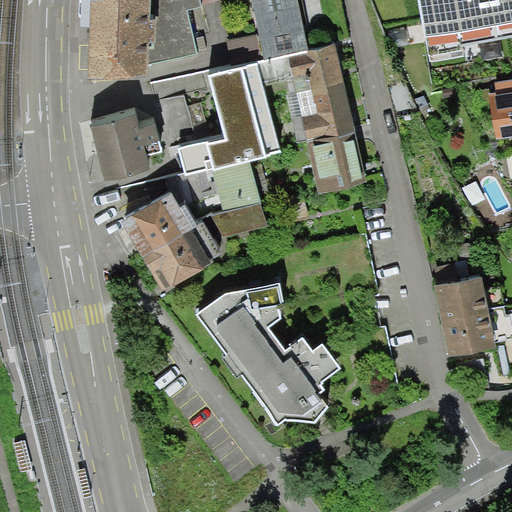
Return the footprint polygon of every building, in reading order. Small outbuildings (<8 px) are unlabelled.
[(92,0),(89,71),(152,71),(198,56),(188,8),(202,4),(201,0),(92,0)] [(298,0),(256,0),(268,55),(309,46),(298,0)] [(511,0),(501,0),(459,7),(469,67),(511,59),(511,0)] [(291,58),(311,142),(357,131),(336,47),(291,58)] [(250,67),(216,76),(231,135),(181,148),(188,176),(273,154),(250,67)] [(511,93),(490,98),(498,140),(511,137),(511,93)] [(137,112),(92,124),(106,176),(151,164),(137,112)] [(309,145),(320,190),(367,179),(356,134),(309,145)] [(124,220),(168,290),(218,259),(173,189),(124,220)] [(481,273),(436,283),(443,318),(489,309),(481,273)] [(229,291),(201,314),(280,423),(289,416),(318,421),(336,399),(325,380),(344,366),(326,342),(315,348),(305,335),(288,346),(271,325),(286,311),(281,280),(229,291)] [(489,309),(443,318),(451,354),(496,344),(489,309)] [(75,428),(67,430),(74,461),(83,459),(75,428)] [(26,435),(13,438),(21,470),(34,467),(26,435)]
